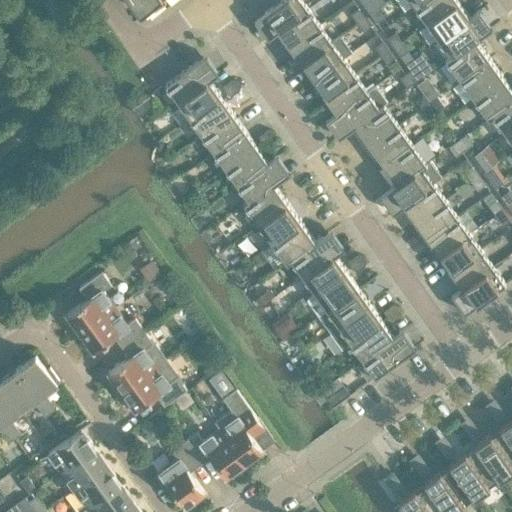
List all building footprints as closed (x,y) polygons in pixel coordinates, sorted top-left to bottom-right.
[(133,0),(141,10),(152,0),(133,0)] [(277,29),(308,6),(303,0),(279,0),(255,18),(267,35),(277,29)] [(370,12),(378,7),(372,0),(367,0),(363,3),(370,12)] [(427,22),(456,0),(421,0),(415,5),(427,22)] [(438,38),(469,16),(457,0),(456,0),(427,22),(438,38)] [(289,45),(320,23),(308,6),(277,29),(289,45)] [(350,12),(357,21),(365,16),(358,6),(350,12)] [(384,16),(378,7),(370,12),(376,22),(384,16)] [(450,54),(450,55),(475,37),(476,38),(492,27),(479,8),(469,15),(470,16),(469,16),(438,38),(450,54)] [(365,16),(357,21),(364,31),(372,25),(365,16)] [(301,62),(332,39),(320,23),(289,45),(301,62)] [(394,45),(401,40),(395,30),(387,36),(394,45)] [(445,57),(460,78),(489,57),(476,38),(475,37),(450,55),(450,54),(445,57)] [(312,78),(344,56),(332,39),(301,62),(312,78)] [(381,54),(389,49),(382,40),(374,45),(381,54)] [(401,40),(394,45),(400,55),(408,49),(401,40)] [(396,58),(389,49),(381,54),(388,64),(396,58)] [(165,82),(178,100),(209,77),(218,71),(206,53),(165,82)] [(324,95),(356,73),(344,56),(312,78),(324,95)] [(489,57),(460,78),(474,97),(503,76),(489,57)] [(415,80),(423,74),(416,65),(408,71),(415,80)] [(406,86),(415,80),(408,71),(400,77),(406,86)] [(336,112),(368,89),(356,73),(324,95),(336,111),(336,112)] [(511,88),(503,76),(474,97),(488,118),(493,114),(492,113),(511,99),(511,88)] [(178,100),(189,116),(221,94),(209,77),(178,100)] [(222,85),(226,90),(239,81),(238,80),(237,79),(236,78),(235,78),(233,78),(231,78),(230,79),(222,85)] [(230,95),(238,90),(239,89),(239,88),(240,87),(240,86),(240,85),(240,84),(240,82),(239,81),(226,90),(230,95)] [(379,105),(368,89),(336,112),(336,111),(327,117),(339,135),(348,129),(349,129),(355,124),(380,106),(379,105)] [(149,94),(146,96),(142,99),(148,107),(155,102),(149,94)] [(189,116),(201,133),(232,111),(221,94),(189,116)] [(148,107),(142,99),(132,106),(138,114),(148,107)] [(511,99),(492,113),(493,114),(504,130),(511,124),(511,99)] [(398,122),(384,103),(383,102),(379,105),(380,106),(355,124),(369,143),(398,122)] [(201,133),(213,150),(244,127),(232,111),(201,133)] [(398,122),(369,143),(383,163),(412,142),(398,122)] [(213,150),(225,166),(256,144),(244,127),(213,150)] [(262,140),(275,131),(274,130),(274,129),(273,129),(272,128),(271,128),(269,128),(268,128),(267,128),(266,129),(258,134),(262,140)] [(275,131),(262,140),(266,145),(273,140),(274,139),(275,138),(276,137),(276,136),(276,134),(276,133),(276,132),(275,132),(275,131)] [(457,139),(464,149),(472,143),(465,133),(457,139)] [(464,149),(457,139),(449,145),(456,155),(464,149)] [(422,166),(427,162),(412,142),(383,163),(396,181),(397,182),(422,164),(422,166)] [(225,166),(237,183),(268,160),(256,144),(225,166)] [(290,171),(277,153),(268,160),(237,183),(248,198),(249,199),(274,182),(274,183),(281,178),(290,171)] [(483,170),(491,165),(484,155),(477,161),(483,170)] [(433,181),(422,166),(422,164),(397,182),(396,181),(390,186),(381,193),(393,210),(402,203),(433,181)] [(464,170),(471,179),(479,174),(472,165),(464,170)] [(498,174),(491,165),(483,170),(490,180),(498,174)] [(479,174),(471,179),(477,189),(485,183),(479,174)] [(414,220),(445,198),(433,181),(402,203),(414,220)] [(243,201),(258,222),(288,201),(274,183),(274,182),(249,199),(248,198),(243,201)] [(507,204),(511,200),(511,193),(508,189),(500,194),(507,204)] [(426,237),(457,214),(445,198),(414,220),(426,237)] [(488,203),(494,213),(502,207),(496,198),(488,203)] [(258,222),(272,242),(302,221),(288,201),(258,222)] [(509,216),(502,207),(494,213),(501,222),(509,216)] [(438,253),(469,231),(457,214),(426,237),(438,253)] [(287,262),(291,259),(291,258),(316,240),(315,240),(302,221),(272,242),(287,262)] [(291,258),(291,259),(303,275),(334,252),(335,253),(344,246),(331,228),(322,235),(315,240),(316,240),(291,258)] [(450,270),(481,247),(469,231),(438,253),(450,270)] [(462,286),(493,264),(481,247),(450,270),(461,286),(462,286)] [(303,275),(315,291),(346,269),(335,253),(334,252),(303,275)] [(352,265),(364,256),(363,255),(362,254),(361,253),(360,253),(359,253),(358,253),(357,253),(355,254),(348,260),(352,265)] [(364,256),(352,265),(356,270),(363,265),(364,264),(365,263),(365,262),(366,261),(366,260),(366,258),(365,257),(364,256)] [(505,281),(493,264),(462,286),(461,286),(452,293),(465,310),(474,303),(474,304),(505,281)] [(80,330),(115,305),(103,289),(111,283),(102,269),(79,286),(87,297),(64,313),(71,322),(74,320),(80,330)] [(315,291),(327,308),(358,286),(346,269),(315,291)] [(327,308),(339,325),(370,302),(358,286),(327,308)] [(305,298),(303,295),(293,301),(296,305),(305,298)] [(339,325),(350,341),(382,319),(370,302),(339,325)] [(383,309),(387,315),(400,306),(399,304),(398,304),(397,303),(395,303),(394,303),(392,303),(391,304),(383,309)] [(115,305),(80,330),(87,340),(85,342),(91,351),(114,334),(121,345),(144,328),(135,316),(127,322),(115,305)] [(401,307),(400,306),(387,315),(391,320),(399,315),(400,314),(401,313),(401,312),(401,311),(401,309),(401,308),(401,307)] [(382,319),(350,341),(362,358),(394,335),(393,335),(382,319)] [(144,328),(121,345),(129,356),(106,372),(113,381),(116,379),(122,388),(154,366),(157,364),(145,347),(153,341),(144,328)] [(394,335),(362,358),(375,375),(406,352),(415,346),(403,328),(393,335),(394,335)] [(17,365),(50,411),(56,407),(45,392),(61,380),(50,365),(46,367),(36,352),(17,365)] [(157,364),(154,366),(122,388),(129,398),(127,400),(133,409),(156,393),(164,404),(187,388),(165,358),(157,364)] [(0,377),(0,378),(21,408),(33,400),(44,415),(50,411),(17,365),(0,377)] [(0,415),(15,436),(21,432),(9,417),(21,408),(0,378),(0,415)] [(344,384),(333,392),(339,401),(350,393),(344,384)] [(265,450),(248,428),(260,419),(236,386),(223,396),(231,408),(215,420),(220,427),(244,461),(254,454),(256,457),(265,450)] [(339,401),(333,392),(327,396),(333,405),(339,401)] [(0,427),(9,440),(15,436),(0,415),(0,427)] [(511,416),(501,424),(511,440),(511,416)] [(511,440),(501,424),(500,425),(501,426),(492,433),(491,432),(475,443),(500,477),(511,468),(511,440)] [(184,439),(201,462),(211,454),(228,477),(237,471),(235,468),(244,461),(220,427),(203,439),(197,430),(184,439)] [(62,469),(95,445),(87,434),(85,436),(79,429),(48,451),(62,469)] [(201,462),(184,439),(172,448),(178,457),(155,473),(166,488),(171,484),(185,504),(195,496),(198,499),(206,493),(190,470),(201,462)] [(500,477),(475,443),(476,444),(466,451),(465,450),(450,461),(475,495),(490,484),(489,483),(498,476),(499,478),(500,477)] [(74,486),(105,464),(100,458),(103,456),(95,445),(62,469),(74,486)] [(475,495),(450,461),(449,461),(450,463),(441,469),(440,468),(425,479),(448,511),(451,511),(465,502),(463,501),(473,494),(474,496),(475,495)] [(87,504),(120,480),(112,469),(110,471),(105,464),(74,486),(87,504)] [(20,479),(29,492),(37,487),(27,474),(20,479)] [(448,511),(425,479),(424,479),(425,481),(416,488),(415,486),(399,498),(408,511),(448,511)] [(92,511),(112,511),(130,500),(126,493),(128,491),(120,480),(87,504),(92,511)] [(29,499),(37,511),(38,511),(45,507),(36,494),(29,499)] [(20,499),(7,508),(9,511),(16,511),(25,506),(20,499)] [(142,511),(137,504),(135,506),(130,500),(112,511),(142,511)]
